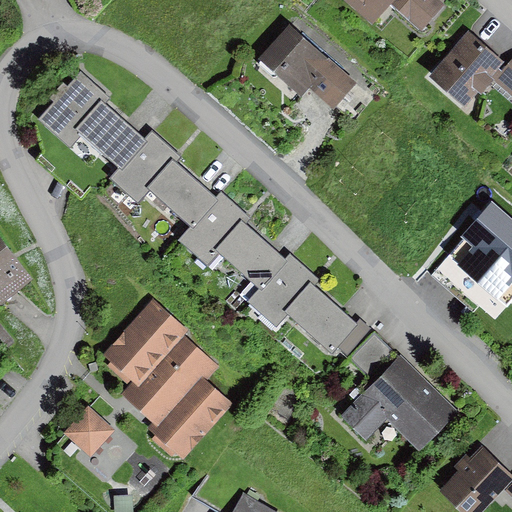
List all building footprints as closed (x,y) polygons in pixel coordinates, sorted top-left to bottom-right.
[(445,8),(435,0),(343,0),(377,30),(396,8),(424,32),(445,8)] [(294,25),(258,65),(299,102),(313,88),(337,110),(360,84),(294,25)] [(511,60),(505,65),(470,36),(433,81),(469,111),(491,85),(511,101),(511,60)] [(54,103),(39,120),(67,146),(80,132),(121,169),(146,141),(105,104),(110,99),(82,73),(69,88),(62,82),(48,98),(54,103)] [(153,133),(146,141),(121,169),(111,180),(138,204),(150,191),(191,227),(216,199),(176,163),(181,158),(153,133)] [(221,194),(216,199),(191,227),(178,241),(207,267),(219,254),(260,291),(286,261),(245,225),(250,220),(221,194)] [(511,223),(491,206),(463,238),(473,246),(456,266),(498,301),(511,284),(511,223)] [(0,236),(0,305),(33,280),(14,256),(0,236)] [(291,256),(286,261),(260,291),(250,302),(276,325),(287,313),(332,353),(337,347),(357,324),(313,286),(318,280),(291,256)] [(153,298),(101,356),(108,363),(105,366),(128,386),(121,394),(153,423),(148,429),(156,435),(153,439),(173,457),(176,454),(183,460),(233,404),(207,380),(218,367),(183,335),(188,330),(153,298)] [(357,324),(337,347),(348,356),(374,330),(362,320),(357,324)] [(374,383),(400,357),(376,333),(350,359),(374,383)] [(459,414),(400,357),(374,383),(342,417),(368,442),(392,418),(424,450),(459,414)] [(116,431),(88,408),(65,436),(92,459),(116,431)] [(480,511),(511,479),(511,478),(482,450),(443,491),(465,511),(480,511)] [(277,511),(243,493),(232,511),(277,511)] [(115,496),(114,511),(133,511),(133,496),(115,496)]
